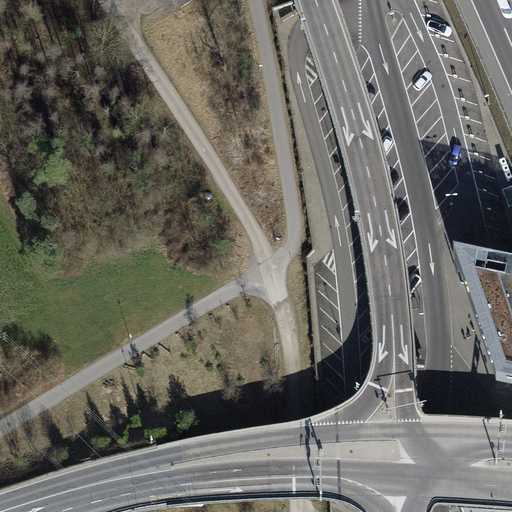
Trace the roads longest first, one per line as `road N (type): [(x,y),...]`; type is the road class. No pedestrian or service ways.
road 1 (motorway): [(316,0),(375,207),(392,377)]
road 2 (track): [(108,0),(217,162),(275,266)]
road 3 (track): [(275,266),(299,511)]
road 4 (secondary): [(335,434),(199,454),(152,474)]
road 5 (secondary): [(152,474),(189,482),(297,473)]
road 6 (secondary): [(297,473),(437,475)]
road 7 (secondary): [(28,511),(152,474)]
